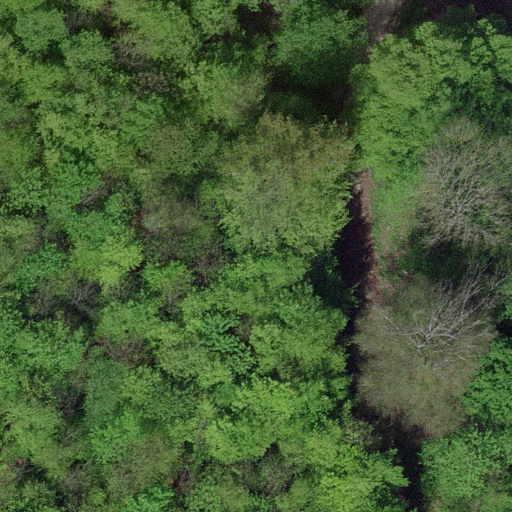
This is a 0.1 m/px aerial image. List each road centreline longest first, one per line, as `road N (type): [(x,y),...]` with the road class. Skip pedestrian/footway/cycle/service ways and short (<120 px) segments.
road 1 (track): [(397,511),(354,136),(362,48),(376,0)]
road 2 (track): [(360,192),(306,123),(233,0)]
